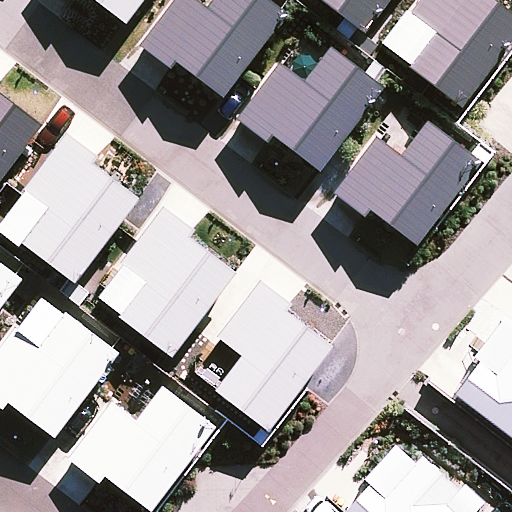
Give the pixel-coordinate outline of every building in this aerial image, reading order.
[(87,0),(126,29),(147,0),(87,0)] [(221,103),(285,19),(260,0),(215,0),(206,12),(189,0),(175,0),(138,49),(171,74),(175,68),(221,103)] [(361,40),(392,0),(311,0),(311,1),(361,40)] [(459,113),(511,44),(511,19),(487,0),(422,0),(409,18),(436,38),(410,71),(408,73),(459,113)] [(410,71),(436,38),(409,18),(405,14),(379,48),(410,71)] [(319,176),(383,92),(329,52),(303,86),(281,69),(278,67),(236,123),(268,147),(273,142),(319,176)] [(0,184),(42,130),(0,97),(0,87),(0,88),(0,87),(0,184)] [(416,250),(480,167),(426,126),(400,160),(377,143),(375,141),(332,197),(365,222),(370,216),(416,250)] [(74,288),(140,204),(93,168),(98,162),(67,138),(24,193),(27,195),(51,214),(25,247),(24,249),(74,288)] [(25,247),(51,214),(27,195),(1,228),(25,247)] [(170,361),(236,277),(189,241),(194,235),(163,211),(120,266),(123,268),(147,287),(121,320),(120,322),(170,361)] [(0,310),(21,283),(0,266),(0,310)] [(121,320),(147,287),(123,268),(97,301),(121,320)] [(267,435),(333,351),(286,315),(291,309),(260,285),(217,340),(220,342),(241,359),(215,392),(214,394),(267,435)] [(54,441),(118,357),(65,316),(39,350),(16,333),(14,331),(0,349),(0,408),(4,412),(8,406),(54,441)] [(477,365),(494,378),(511,355),(511,331),(501,323),(471,360),(477,365)] [(477,365),(452,397),(511,443),(511,355),(494,378),(477,365)] [(147,511),(152,511),(215,430),(161,390),(135,424),(113,407),(110,405),(68,461),(100,485),(105,480),(147,511)] [(368,488),(383,502),(415,467),(394,448),(362,483),(368,488)] [(368,488),(346,511),(450,511),(444,506),(456,492),(421,461),(415,467),(383,502),(368,488)] [(456,492),(444,506),(450,511),(476,511),(483,505),(462,486),(456,492)]
